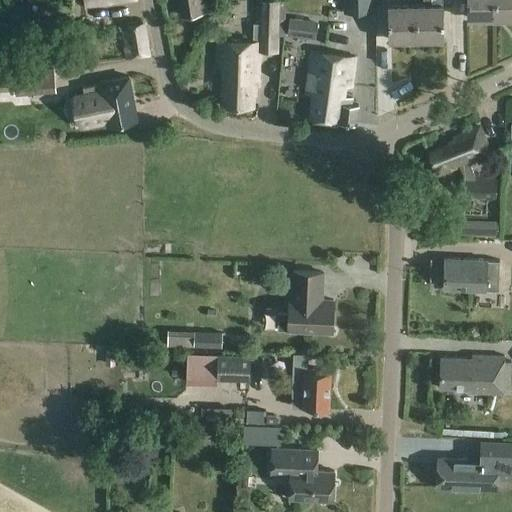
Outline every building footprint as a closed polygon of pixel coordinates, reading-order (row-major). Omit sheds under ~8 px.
[(207,13),(205,0),(178,0),(181,17),(207,13)] [(278,35),(285,36),(285,26),(285,0),(261,0),(260,30),(260,35),(278,36),(278,35)] [(372,0),(343,0),(343,13),(372,13),(372,0)] [(467,0),(468,18),(495,18),(495,0),(467,0)] [(511,0),(495,0),(495,18),(511,17),(511,0)] [(443,6),(416,7),(416,40),(444,40),(443,6)] [(416,40),(416,7),(388,7),(389,41),(416,40)] [(289,18),(287,37),(315,41),(317,22),(289,18)] [(20,24),(21,38),(63,33),(62,19),(20,24)] [(120,32),(124,59),(149,55),(143,23),(126,26),(127,31),(120,32)] [(93,35),(82,36),(84,46),(94,45),(93,35)] [(58,39),(59,52),(83,50),(84,49),(84,46),(82,36),(58,39)] [(258,86),(259,41),(217,40),(216,66),(222,67),(221,105),(252,106),(253,86),(258,86)] [(84,62),(83,50),(59,52),(60,64),(84,62)] [(349,84),(353,56),(313,51),(308,93),(314,94),(311,118),(355,124),(357,104),(350,103),(351,97),(342,96),(343,83),(349,84)] [(13,70),(13,72),(14,94),(27,93),(55,91),(54,68),(13,70)] [(138,119),(129,77),(99,83),(99,84),(84,87),(86,99),(101,96),(108,126),(138,119)] [(474,175),(468,161),(489,152),(478,126),(452,137),(453,139),(447,142),(448,144),(427,152),(437,174),(459,165),(463,174),(460,174),(459,199),(495,200),(496,175),(474,175)] [(496,236),(497,221),(459,220),(458,235),(496,236)] [(442,288),(485,289),(486,261),(486,259),(444,257),(442,288)] [(486,261),(485,289),(498,290),(499,261),(486,261)] [(290,299),(289,313),(278,312),(278,330),(332,332),(333,301),(322,300),(323,273),(293,271),(292,299),(290,299)] [(194,346),(221,347),(222,332),(194,331),(194,346)] [(193,346),(193,332),(168,332),(168,346),(193,346)] [(106,363),(114,363),(114,361),(115,352),(107,352),(106,360),(106,363)] [(150,369),(150,353),(133,353),(133,369),(150,369)] [(293,353),(290,408),(328,408),(329,373),(314,373),(306,372),(306,368),(306,354),(293,353)] [(250,356),(218,354),(217,380),(249,382),(250,356)] [(471,393),(503,394),(504,356),(472,355),(472,358),(440,357),(439,388),(471,389),(471,393)] [(272,376),(273,360),(261,360),(260,376),(272,376)] [(216,382),(216,369),(185,368),(185,381),(216,382)] [(495,421),(498,410),(482,406),(480,417),(495,421)] [(207,408),(206,420),(230,420),(231,408),(207,408)] [(247,410),(247,423),(279,424),(279,411),(247,410)] [(174,415),(173,427),(196,428),(197,416),(174,415)] [(267,444),(279,444),(280,426),(268,426),(267,444)] [(299,465),(300,448),(272,446),(271,472),(291,473),(290,498),(334,500),(335,470),(317,469),(307,469),(307,466),(299,465)] [(233,464),(239,483),(248,480),(257,508),(286,500),(278,475),(268,479),(260,455),(233,464)] [(436,488),(479,490),(480,459),(437,457),(436,488)]
